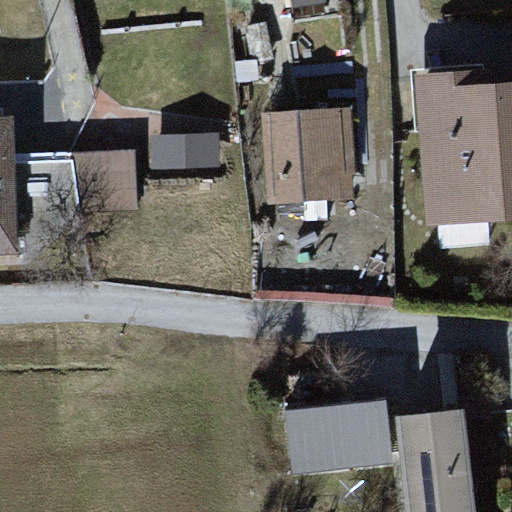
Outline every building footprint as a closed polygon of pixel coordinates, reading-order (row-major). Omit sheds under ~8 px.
[(511,74),(428,78),(434,223),(511,220),(511,74)] [(359,110),(266,116),(274,228),(367,221),(359,110)] [(221,117),(159,121),(163,180),(225,175),(221,117)] [(19,124),(0,124),(0,265),(25,265),(19,124)] [(138,151),(87,152),(88,212),(139,212),(138,151)] [(382,396),(341,402),(350,470),(391,464),(382,396)] [(475,511),(469,412),(404,416),(410,511),(475,511)]
